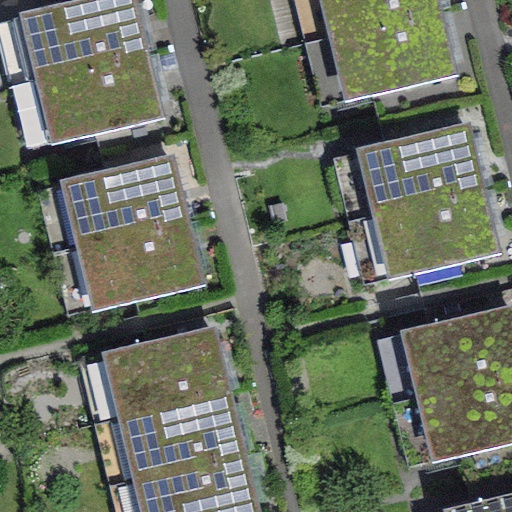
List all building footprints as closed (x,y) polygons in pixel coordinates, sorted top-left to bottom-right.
[(132,0),(106,0),(31,18),(46,80),(146,56),(132,0)] [(435,0),(308,0),(319,42),(438,11),(435,0)] [(438,11),(319,42),(336,109),(456,79),(438,11)] [(146,56),(46,80),(61,144),(161,120),(146,56)] [(466,126),(347,156),(362,217),(482,187),(466,126)] [(169,160),(69,183),(84,245),(184,222),(169,160)] [(482,187),(362,217),(380,285),(499,255),(482,187)] [(184,222),(84,245),(100,310),(200,286),(184,222)] [(511,316),(510,307),(390,337),(406,398),(511,371),(511,316)] [(213,332),(114,356),(129,418),(228,394),(213,332)] [(511,371),(406,398),(423,466),(511,443),(511,371)] [(228,394),(129,418),(144,480),(243,456),(228,394)] [(256,511),(243,456),(144,480),(151,511),(256,511)] [(511,511),(511,498),(456,511),(511,511)]
